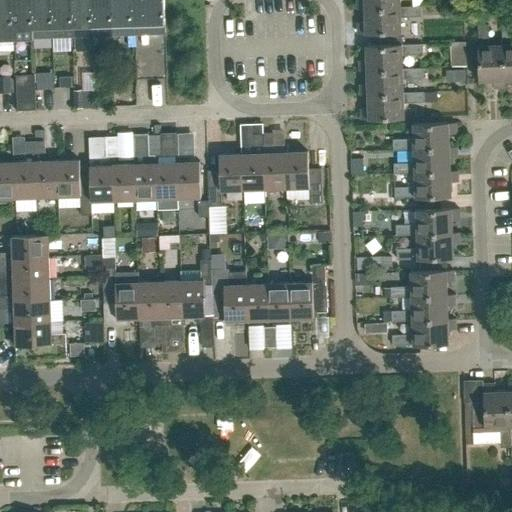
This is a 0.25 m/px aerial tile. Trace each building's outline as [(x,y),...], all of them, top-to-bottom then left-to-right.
[(0,0),(0,38),(14,38),(12,0),(0,0)] [(12,0),(14,38),(34,38),(32,0),(12,0)] [(32,0),(34,38),(53,37),(52,0),(32,0)] [(52,0),(53,37),(73,36),(72,0),(52,0)] [(72,0),(73,36),(93,36),(92,0),(72,0)] [(92,0),(93,36),(113,35),(112,0),(92,0)] [(112,0),(113,35),(133,34),(132,7),(131,0),(112,0)] [(144,0),(144,7),(132,7),(133,34),(166,33),(164,0),(144,0)] [(359,0),(359,4),(357,4),(357,9),(365,9),(365,8),(401,7),(400,0),(359,0)] [(401,17),(422,16),(421,6),(401,7),(365,8),(365,9),(365,22),(360,22),(360,28),(358,28),(358,33),(366,33),(376,33),(402,32),(401,17)] [(511,79),(511,23),(502,24),(503,44),(505,80),(511,79)] [(479,45),(478,45),(479,81),(494,80),(494,86),(500,86),(500,88),(505,87),(505,80),(503,44),(489,44),(488,24),(478,24),(479,45)] [(361,60),(361,65),(359,65),(360,71),(367,70),(403,69),(403,68),(403,55),(423,54),(423,44),(402,45),(402,32),(376,33),(377,45),(366,45),(367,60),(361,60)] [(456,55),(455,35),(442,35),(443,56),(456,55)] [(445,77),(458,76),(458,61),(444,62),(445,77)] [(404,93),(404,92),(403,79),(424,78),(423,68),(403,68),(403,69),(367,70),(368,84),(362,84),(362,89),(360,89),(360,95),(368,94),(404,93)] [(0,77),(0,92),(11,92),(10,78),(0,77)] [(113,96),(129,97),(129,83),(113,83),(113,96)] [(361,113),(361,118),(369,118),(369,119),(405,118),(404,103),(425,102),(424,92),(404,92),(404,93),(368,94),(368,108),(363,108),(363,113),(361,113)] [(36,94),(18,95),(19,110),(37,110),(36,94)] [(449,122),(413,123),(414,138),(393,139),(394,149),(414,149),(414,148),(450,147),(449,133),(455,133),(455,128),(457,128),(457,122),(449,123),(449,122)] [(253,123),(253,133),(263,133),(263,123),(253,123)] [(263,133),(264,145),(274,144),(273,132),(263,133)] [(254,153),(243,154),(244,189),(265,188),(264,153),(264,145),(263,133),(253,133),(254,153)] [(161,134),(149,135),(149,145),(161,144),(161,134)] [(118,136),(106,136),(106,146),(118,146),(118,136)] [(25,153),(35,153),(35,141),(25,141),(25,153)] [(35,141),(35,153),(45,152),(45,141),(35,141)] [(157,198),(179,197),(178,162),(168,162),(167,154),(162,154),(161,144),(149,145),(150,155),(156,155),(157,198)] [(118,156),(118,146),(106,146),(106,156),(118,156)] [(414,148),(414,149),(414,162),(394,163),(394,173),(415,173),(415,172),(451,171),(450,157),(456,157),(456,152),(458,152),(457,147),(450,147),(414,148)] [(309,168),(308,151),(286,152),(287,187),(309,187),(310,203),(323,202),(321,168),(309,168)] [(265,188),(287,187),(286,152),(264,153),(265,188)] [(243,154),(220,154),(221,190),(244,189),(243,154)] [(145,163),(134,163),(136,199),(157,198),(156,155),(150,155),(148,156),(145,160),(145,163)] [(91,199),(90,174),(80,174),(80,159),(57,160),(59,196),(81,195),(82,215),(92,214),(92,200),(91,199)] [(37,196),(59,196),(57,160),(36,161),(37,196)] [(14,162),(15,197),(37,196),(36,161),(14,162)] [(202,197),(200,161),(178,162),(179,197),(202,197)] [(0,197),(15,197),(14,162),(0,162),(0,197)] [(113,164),(114,200),(136,199),(134,163),(113,164)] [(212,182),(211,163),(201,163),(202,183),(212,182)] [(91,199),(92,200),(114,200),(113,164),(90,165),(90,174),(91,199)] [(395,197),(416,197),(416,209),(441,208),(441,196),(452,196),(451,181),(457,181),(456,176),(458,176),(458,170),(451,171),(415,172),(415,173),(415,186),(395,187),(395,197)] [(222,194),(209,194),(209,200),(209,206),(210,206),(222,206),(222,194)] [(199,217),(210,216),(210,206),(209,206),(209,200),(199,201),(199,217)] [(416,209),(417,224),(396,225),(397,235),(417,234),(453,233),(453,232),(452,219),(458,219),(458,214),(460,213),(460,208),(452,208),(441,208),(416,209)] [(94,229),(95,250),(109,249),(108,228),(94,229)] [(454,258),(453,243),(459,243),(458,238),(461,238),(460,232),(453,232),(453,233),(417,234),(417,248),(397,249),(397,259),(418,258),(418,259),(421,259),(422,271),(447,270),(446,258),(454,258)] [(270,249),(278,249),(278,233),(270,233),(270,249)] [(49,257),(48,234),(13,235),(13,258),(49,257)] [(94,257),(94,246),(77,247),(77,257),(94,257)] [(14,280),(50,278),(49,257),(13,258),(14,280)] [(212,269),(212,259),(201,260),(201,276),(212,275),(212,269)] [(312,266),(313,282),(290,282),(292,318),(314,317),(314,312),(328,311),(326,285),(325,265),(312,266)] [(138,272),(116,273),(116,266),(103,267),(104,303),(117,303),(117,318),(140,317),(139,282),(138,272)] [(229,269),(224,269),(212,269),(212,275),(213,305),(225,305),(226,320),(248,319),(247,284),(247,271),(229,272),(229,269)] [(200,270),(181,271),(182,280),(183,316),(206,315),(205,279),(201,279),(200,270)] [(454,270),(447,270),(422,271),(411,271),(411,286),(391,287),(391,297),(412,296),(448,295),(447,294),(447,281),(452,281),(452,276),(454,275),(454,270)] [(51,300),(50,278),(14,280),(15,301),(51,300)] [(183,316),(182,280),(160,281),(161,317),(183,316)] [(160,281),(139,282),(140,317),(151,317),(151,320),(156,325),(156,335),(168,334),(168,324),(162,324),(161,317),(160,281)] [(290,282),(269,283),(270,319),(292,318),(290,282)] [(269,283),(247,284),(248,319),(270,319),(269,283)] [(412,310),(392,311),(392,321),(412,320),(448,319),(448,318),(448,305),(453,305),(453,300),(455,299),(455,294),(447,294),(448,295),(412,296),(412,310)] [(16,323),(51,321),(51,300),(15,301),(16,323)] [(412,320),(413,334),(393,335),(393,345),(413,344),(413,345),(449,344),(449,329),(454,329),(454,324),(456,323),(456,318),(448,318),(448,319),(412,320)] [(66,333),(52,333),(51,321),(16,323),(17,358),(67,356),(66,333)] [(386,322),(366,323),(367,332),(387,331),(386,322)] [(90,343),(104,343),(104,323),(86,323),(86,340),(90,343)] [(276,326),(264,327),(265,337),(277,336),(276,326)] [(168,344),(168,334),(156,335),(156,345),(168,344)] [(277,346),(277,336),(265,337),(265,347),(277,346)] [(84,343),(70,343),(71,356),(85,355),(84,343)] [(473,427),(500,426),(500,447),(511,446),(510,426),(509,390),(495,391),(495,385),(490,385),(490,383),(484,383),(485,391),(484,391),(484,402),(472,402),(473,427)]
